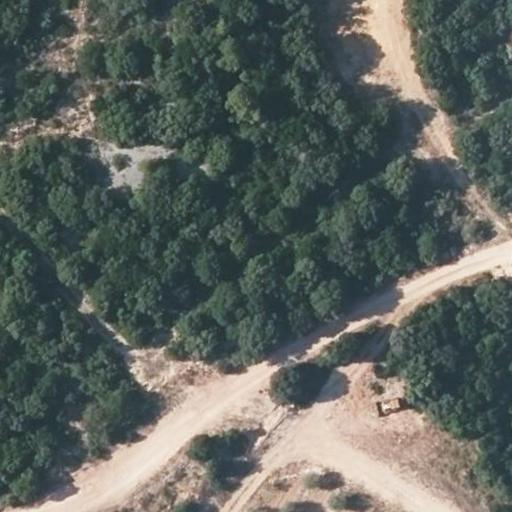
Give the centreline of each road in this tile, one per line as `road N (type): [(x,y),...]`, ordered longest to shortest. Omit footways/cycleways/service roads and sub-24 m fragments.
road 1 (track): [(194,416),(362,318),(511,254)]
road 2 (track): [(402,301),(299,440),(414,511)]
road 3 (track): [(0,210),(73,301),(194,416)]
road 4 (track): [(511,254),(429,124),(398,0)]
road 5 (track): [(194,416),(86,497),(37,511)]
